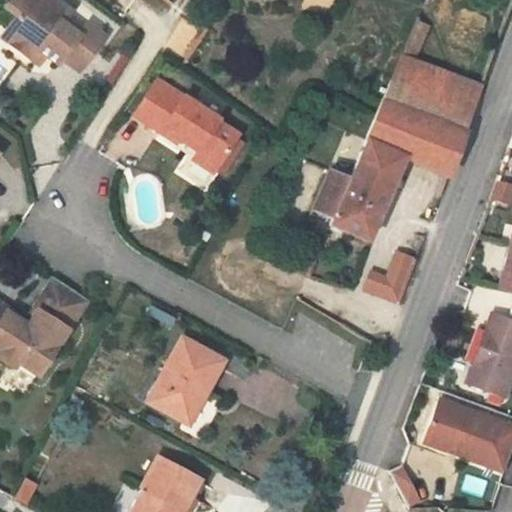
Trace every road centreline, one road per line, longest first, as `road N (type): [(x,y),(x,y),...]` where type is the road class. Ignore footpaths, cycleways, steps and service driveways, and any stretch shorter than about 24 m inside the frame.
road 1 (residential): [(385,404),(511,61)]
road 2 (residential): [(74,234),(385,404)]
